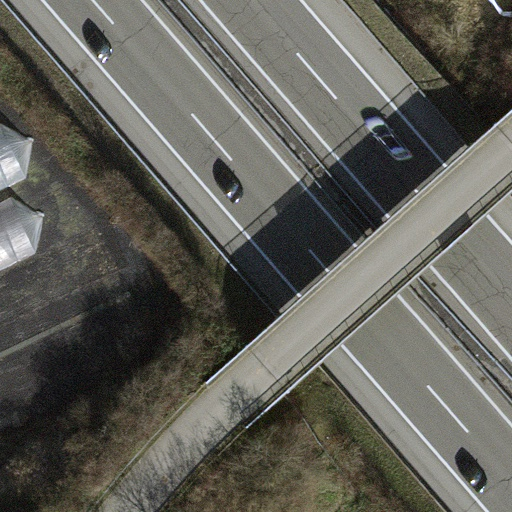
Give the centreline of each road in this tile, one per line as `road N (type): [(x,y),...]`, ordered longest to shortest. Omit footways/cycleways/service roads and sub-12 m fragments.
road 1 (motorway): [(90,0),(511,484)]
road 2 (motorway): [(511,298),(254,0)]
